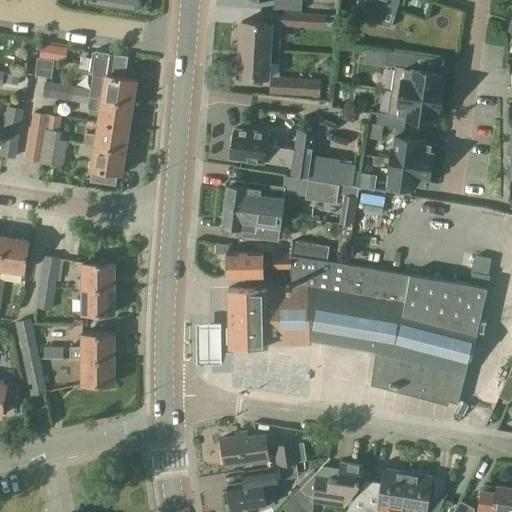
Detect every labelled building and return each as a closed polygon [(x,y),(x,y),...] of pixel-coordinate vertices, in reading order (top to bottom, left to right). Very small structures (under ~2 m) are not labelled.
[(85,0),(85,3),(135,11),(137,0),(138,0),(137,0),(85,0)] [(273,0),(273,8),(301,10),(301,0),(273,0)] [(370,0),(370,2),(383,6),(377,23),(391,27),(394,18),(399,0),(370,0)] [(461,0),(425,0),(418,24),(441,30),(438,40),(450,43),(461,0)] [(305,13),(273,11),(272,24),(304,26),(305,13)] [(240,48),(281,51),(281,38),(271,37),(272,24),(242,22),(240,48)] [(65,61),(68,48),(41,44),(41,46),(39,57),(55,60),(65,61)] [(279,75),(281,51),(240,48),(239,79),(252,79),(252,75),(269,76),(269,75),(271,75),(270,93),(320,96),(322,78),(279,75)] [(415,54),(387,50),(385,64),(395,66),(391,89),(440,96),(442,82),(439,82),(441,72),(413,68),(415,54)] [(125,78),(126,77),(129,55),(98,51),(93,51),(90,72),(93,73),(107,75),(107,76),(125,78)] [(52,78),(54,60),(37,58),(35,71),(36,75),(52,78)] [(136,78),(126,77),(125,78),(107,76),(107,75),(93,73),(91,88),(90,96),(133,102),(136,78)] [(43,95),(57,97),(59,83),(45,81),(43,95)] [(59,83),(57,97),(78,101),(80,93),(75,92),(76,86),(59,83)] [(90,96),(91,88),(76,86),(75,92),(80,93),(78,101),(89,102),(88,107),(102,110),(100,121),(129,126),(133,102),(90,96)] [(440,96),(391,89),(388,112),(378,111),(376,123),(395,126),(404,127),(406,116),(434,120),(435,110),(438,110),(440,96)] [(8,104),(3,130),(20,132),(24,107),(8,104)] [(34,111),(30,133),(44,135),(61,138),(62,130),(46,127),(48,113),(34,111)] [(81,141),(81,143),(125,150),(129,126),(100,121),(98,132),(86,130),(84,142),(81,141)] [(404,127),(395,126),(393,136),(395,136),(391,158),(430,164),(432,151),(430,151),(431,143),(420,141),(421,138),(418,138),(419,129),(404,127)] [(268,133),(236,129),(236,132),(233,135),(232,141),(234,145),(232,157),(263,161),(291,165),(290,174),(309,176),(313,154),(313,150),(293,147),(293,148),(273,146),(274,142),(267,142),(268,133)] [(0,154),(16,157),(20,132),(3,130),(0,150),(0,154)] [(41,161),(44,135),(30,133),(30,134),(26,159),(40,161),(41,161)] [(68,139),(61,138),(44,135),(41,161),(65,165),(68,139)] [(81,143),(79,153),(95,155),(93,168),(91,180),(116,184),(118,172),(122,173),(125,150),(81,143)] [(356,163),(340,161),(340,157),(313,154),(309,176),(309,179),(339,183),(353,185),(356,163)] [(430,164),(391,158),(388,182),(387,182),(385,191),(410,194),(411,185),(414,186),(414,183),(425,185),(426,177),(429,177),(430,164)] [(367,188),(369,173),(361,172),(359,187),(367,188)] [(309,179),(307,178),(304,197),(336,202),(339,183),(309,179)] [(246,207),(286,212),(287,204),(286,204),(286,198),(285,197),(286,187),(233,180),(232,185),(229,185),(227,201),(246,203),(246,207)] [(286,219),(286,212),(246,207),(246,203),(227,201),(224,224),(239,226),(238,234),(281,240),(284,219),(286,219)] [(4,235),(0,263),(0,266),(25,270),(29,239),(4,235)] [(330,245),(293,240),(290,254),(292,254),(327,260),(330,245)] [(218,253),(230,253),(230,260),(228,264),(228,272),(230,275),(230,278),(245,278),(245,283),(264,284),(263,251),(230,251),(230,244),(218,242),(218,253)] [(347,244),(343,259),(364,264),(368,249),(347,244)] [(290,253),(273,254),(273,268),(290,268),(290,253)] [(44,254),(39,284),(55,287),(60,257),(44,254)] [(293,282),(292,282),(288,282),(288,286),(230,288),(231,345),(310,342),(310,339),(380,351),(379,358),(384,359),(381,366),(380,366),(376,380),(458,402),(470,356),(473,357),(491,274),(473,271),(470,281),(412,272),(412,274),(327,260),(292,254),(293,282)] [(113,261),(82,261),(82,287),(114,287),(113,261)] [(52,309),(55,287),(39,284),(36,306),(52,309)] [(82,312),(114,312),(114,287),(82,287),(82,312)] [(221,313),(196,314),(197,355),(221,355),(221,313)] [(16,321),(24,360),(40,357),(31,318),(16,321)] [(70,357),(114,357),(114,332),(82,332),(82,345),(70,345),(70,357)] [(47,390),(40,357),(24,360),(32,395),(47,392),(47,390)] [(114,383),(114,357),(70,357),(82,358),(82,383),(114,383)] [(511,375),(509,374),(499,396),(510,401),(511,395),(511,375)] [(0,383),(0,414),(3,415),(5,403),(16,405),(19,386),(0,383)] [(246,435),(246,434),(222,437),(225,464),(253,461),(253,462),(268,460),(265,435),(255,436),(255,434),(246,435)] [(274,444),(277,465),(299,462),(295,441),(274,444)] [(329,472),(322,466),(301,488),(307,495),(314,496),(313,499),(346,504),(360,480),(362,464),(340,460),(337,477),(329,476),(330,472),(329,472)] [(242,481),(229,483),(230,491),(228,495),(229,501),(232,504),(233,508),(266,502),(266,503),(274,502),(272,487),(270,487),(269,484),(278,482),(276,467),(241,473),(242,481)] [(401,510),(407,471),(384,467),(380,492),(377,491),(378,482),(367,480),(366,479),(345,511),(378,511),(379,507),(401,510)] [(407,471),(401,510),(410,511),(438,511),(444,497),(428,495),(431,475),(407,471)] [(493,511),(494,511),(499,511),(511,511),(511,485),(497,483),(497,485),(483,483),(479,511),(485,511),(493,511)] [(283,508),(286,511),(308,511),(294,497),(283,508)] [(474,511),(475,507),(460,499),(452,511),(474,511)]
